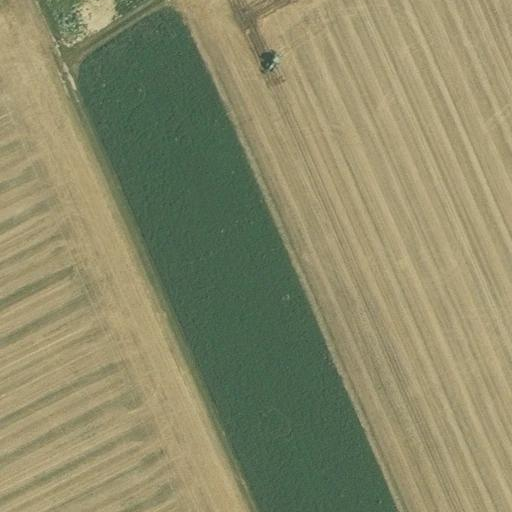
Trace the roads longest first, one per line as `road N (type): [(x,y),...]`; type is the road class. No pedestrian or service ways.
road 1 (track): [(256,511),(29,0)]
road 2 (track): [(60,69),(168,0)]
